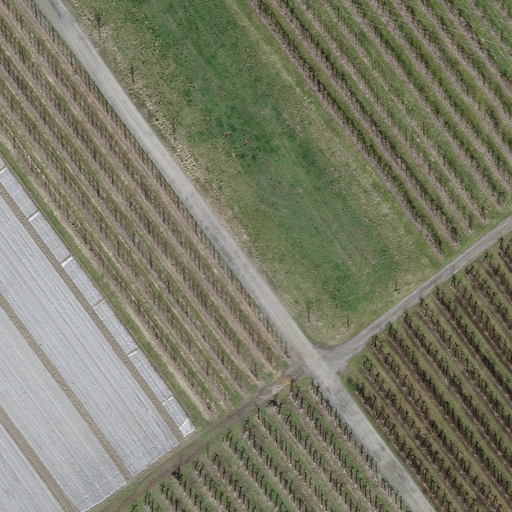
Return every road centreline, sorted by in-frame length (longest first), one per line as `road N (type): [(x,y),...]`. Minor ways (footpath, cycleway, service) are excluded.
road 1 (track): [(424,511),(45,0)]
road 2 (track): [(102,511),(310,358)]
road 3 (track): [(321,372),(511,226)]
